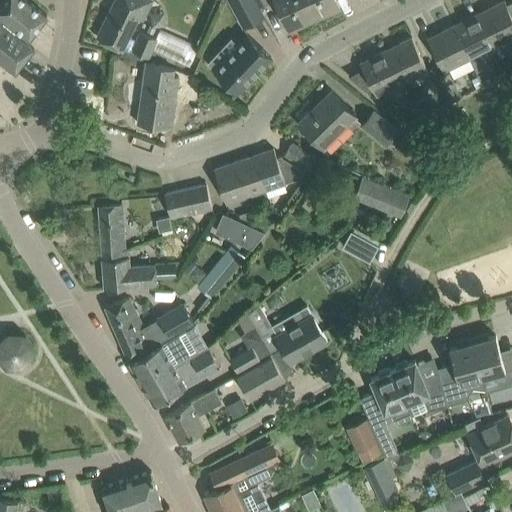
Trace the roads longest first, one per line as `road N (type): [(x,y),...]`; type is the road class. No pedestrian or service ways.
road 1 (residential): [(49,121),(164,161),(250,132),(301,62),(421,0)]
road 2 (residential): [(167,467),(358,360),(511,304)]
road 3 (residential): [(162,456),(0,194)]
road 4 (track): [(511,133),(448,169),(369,296),(358,360)]
road 5 (residential): [(0,475),(162,456)]
road 6 (residential): [(49,121),(71,0)]
